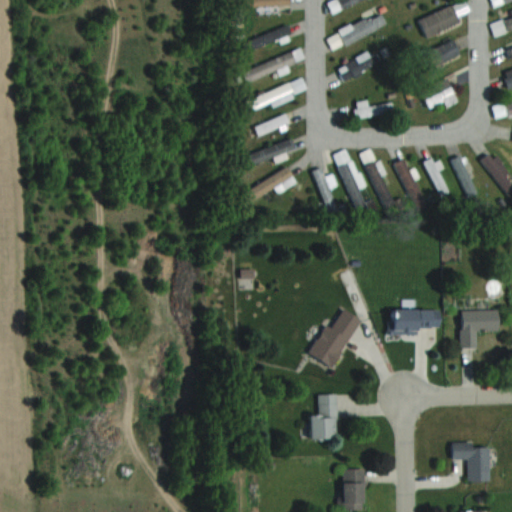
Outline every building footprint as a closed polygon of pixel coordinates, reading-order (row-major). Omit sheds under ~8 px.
[(326,0),(331,12),(358,0),(326,0)] [(418,20),(427,36),(459,20),(451,3),(418,20)] [(325,36),(332,50),(386,22),(378,8),(325,36)] [(511,28),(511,14),(490,23),(495,35),(511,28)] [(291,33),(287,23),(249,39),(253,49),(291,33)] [(432,66),(460,52),(453,37),(425,51),(432,66)] [(496,60),(511,55),(511,41),(492,48),(496,60)] [(380,58),(371,45),(336,69),(345,82),(380,58)] [(305,59),(301,47),(242,70),(246,81),(278,69),(305,59)] [(420,89),(429,107),(443,99),(446,104),(457,98),(445,76),(420,89)] [(245,98),(250,110),(307,90),(303,78),(245,98)] [(367,105),(367,101),(353,104),(355,117),(393,111),(391,101),(367,105)] [(254,125),(258,134),(288,121),(285,112),(254,125)] [(295,149),(290,137),(241,156),(245,168),(295,149)] [(367,202),(347,147),(334,152),(354,207),(367,202)] [(360,152),(382,201),(394,195),(371,147),(360,152)] [(507,194),(511,191),(511,180),(492,150),(482,156),(507,194)] [(478,191),(460,153),(451,157),(470,195),(478,191)] [(422,160),(441,195),(452,189),(433,154),(422,160)] [(417,208),(426,203),(403,156),(394,161),(417,208)] [(327,210),(337,207),(320,161),(310,165),(327,210)] [(241,191),(247,203),(294,179),(288,167),(241,191)] [(439,307),(391,307),(391,333),(417,333),(417,325),(439,325),(439,307)] [(324,323),(308,353),(333,367),(360,317),(342,308),(331,327),(324,323)] [(497,308),(460,308),(460,346),(477,346),(477,329),(497,329),(497,308)] [(309,437),(336,437),(336,393),(318,393),(318,413),(309,413),(309,437)] [(466,480),(488,480),(488,441),(452,441),(452,458),(466,458),(466,480)] [(342,508),(362,508),(362,467),(342,467),(342,508)]
